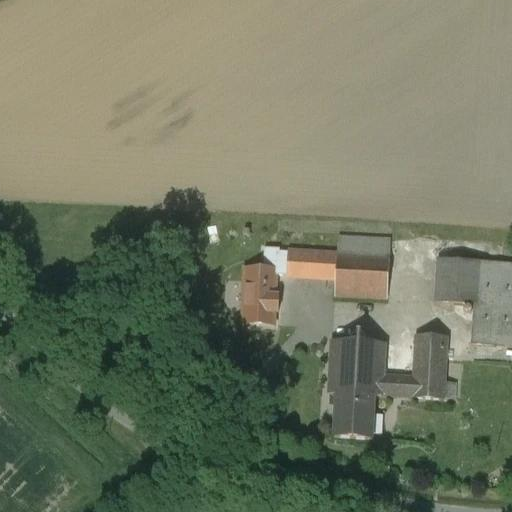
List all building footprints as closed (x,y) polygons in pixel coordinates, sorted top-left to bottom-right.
[(335,259),(281,255),(280,272),(279,278),(334,282),(333,296),(386,300),(390,244),(337,240),(335,259)] [(511,268),(441,265),(439,306),(476,308),(474,347),(511,348),(511,268)] [(279,278),(280,272),(251,270),(246,325),(276,327),(279,278)] [(339,395),(378,397),(385,398),(456,401),(457,384),(446,384),(449,342),(421,340),(419,381),(387,379),(388,350),(336,347),(333,395),(339,395)] [(378,397),(339,395),(337,439),(377,440),(378,397)]
